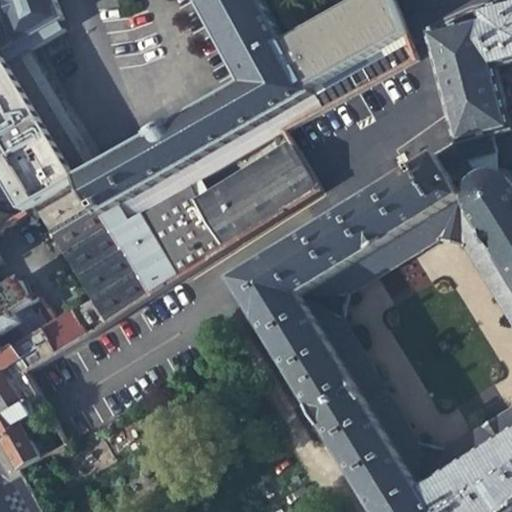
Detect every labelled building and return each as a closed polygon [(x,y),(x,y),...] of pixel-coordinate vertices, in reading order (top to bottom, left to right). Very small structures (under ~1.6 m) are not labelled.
[(56,0),(0,0),(0,170),(28,218),(37,214),(81,187),(11,69),(30,59),(34,56),(67,37),(60,27),(65,23),(56,0)] [(95,178),(83,186),(105,222),(111,231),(155,303),(181,284),(219,261),(324,195),(296,149),(211,203),(184,218),(195,237),(165,255),(144,219),(132,225),(124,211),(192,172),(316,100),(312,94),(411,44),(394,0),(380,0),(290,48),(264,0),(201,0),(248,87),(103,173),(95,178)] [(511,511),(511,438),(422,494),(304,301),(463,204),(484,187),(474,171),(498,157),(493,139),(511,133),(511,132),(511,131),(511,112),(506,114),(494,71),(511,65),(511,3),(478,13),(480,23),(428,38),(458,148),(235,285),(374,511),(511,511)] [(319,107),(325,116),(343,106),(418,63),(414,52),(319,107)] [(11,69),(81,187),(83,186),(95,178),(103,173),(34,56),(30,59),(11,69)] [(201,186),(192,172),(124,211),(132,225),(144,219),(165,255),(195,237),(184,218),(211,203),(201,186)] [(463,204),(511,284),(511,180),(511,181),(507,176),(500,175),(494,175),(490,177),(484,187),(463,204)] [(57,247),(65,260),(111,231),(105,222),(83,186),(81,187),(37,214),(57,247)] [(92,304),(109,331),(155,303),(111,231),(65,260),(92,304)] [(0,297),(0,327),(30,309),(34,306),(21,285),(0,297)] [(92,304),(45,333),(62,360),(65,358),(73,352),(83,346),(93,342),(109,331),(92,304)] [(36,318),(30,309),(0,327),(0,361),(21,348),(11,333),(36,318)] [(49,368),(62,360),(45,333),(21,348),(0,361),(0,426),(35,405),(44,400),(31,378),(49,368)] [(41,414),(35,405),(0,426),(0,433),(7,446),(24,476),(43,464),(45,464),(55,458),(45,442),(40,445),(27,422),(41,414)]
